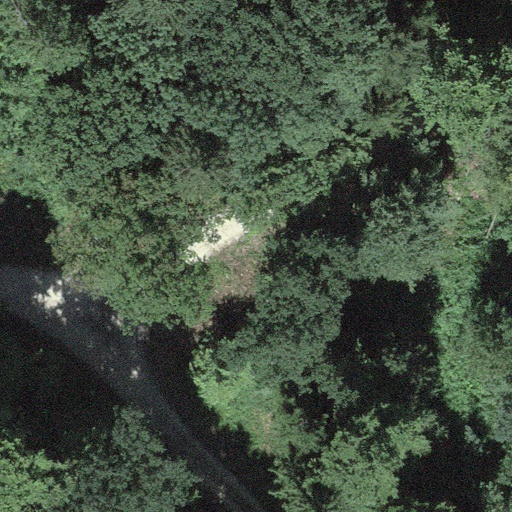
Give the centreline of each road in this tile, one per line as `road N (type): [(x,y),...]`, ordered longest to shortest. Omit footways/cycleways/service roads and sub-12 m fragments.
road 1 (track): [(511,66),(190,243),(116,291),(85,335)]
road 2 (track): [(259,511),(85,335),(0,294)]
